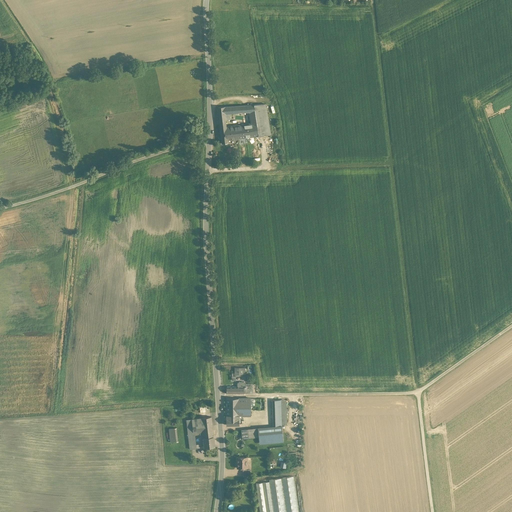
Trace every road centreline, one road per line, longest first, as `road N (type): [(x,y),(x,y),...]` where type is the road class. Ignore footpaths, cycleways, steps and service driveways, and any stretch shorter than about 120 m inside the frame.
road 1 (track): [(372,0),(431,511)]
road 2 (unclassified): [(216,511),(222,461),(209,137)]
road 3 (track): [(511,326),(417,392),(218,395)]
road 4 (unclassified): [(0,208),(209,137)]
road 5 (unclassified): [(209,137),(206,0)]
road 6 (track): [(391,164),(265,168)]
